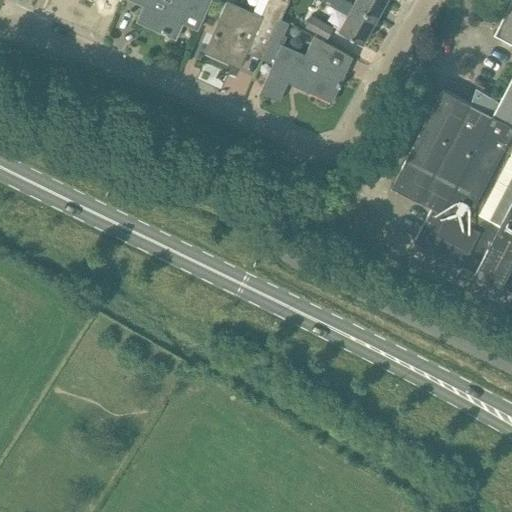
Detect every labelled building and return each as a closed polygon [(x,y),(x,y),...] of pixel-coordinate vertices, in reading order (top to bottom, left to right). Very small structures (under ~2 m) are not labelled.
[(130,0),(144,6),(137,20),(174,37),(180,23),(197,31),(210,0),(130,0)] [(214,33),(205,51),(238,66),(245,51),(249,52),(251,48),(264,54),(266,54),(275,32),(278,26),(281,20),(289,0),(267,0),(260,17),(228,2),(214,33)] [(317,0),(328,5),(346,15),(338,30),(361,43),(375,17),(352,4),(344,0),(317,0)] [(354,0),(352,4),(375,17),(385,0),(354,0)] [(333,26),(310,15),(304,27),(327,39),(333,26)] [(278,26),(275,32),(281,35),(287,23),(281,20),(278,26)] [(306,58),(281,47),(269,73),(261,91),(278,98),(286,80),(289,74),(299,78),(296,84),(331,100),(337,86),(339,86),(340,83),(339,82),(342,74),(351,58),(315,38),(306,58)] [(343,205),(367,215),(386,172),(362,162),(343,205)] [(367,215),(390,225),(409,182),(386,172),(367,215)] [(390,225),(413,235),(432,193),(409,182),(390,225)] [(413,235),(437,245),(455,203),(432,193),(413,235)] [(437,245),(460,255),(478,213),(455,203),(437,245)] [(460,255),(483,265),(501,223),(478,213),(460,255)] [(511,261),(511,227),(501,223),(483,265),(507,276),(509,272),(508,271),(511,261)]
